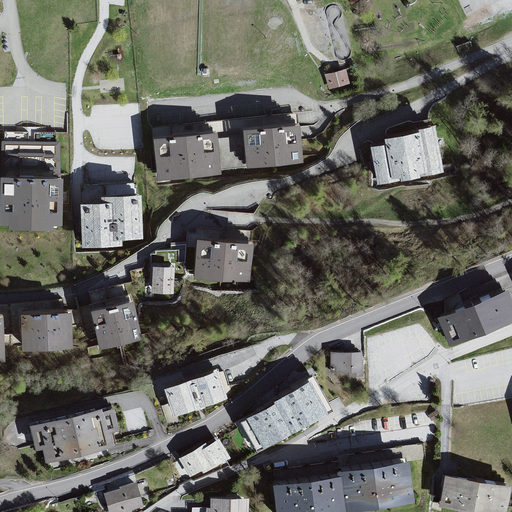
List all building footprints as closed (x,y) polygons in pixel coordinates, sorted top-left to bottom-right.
[(347,69),(325,74),(329,90),(351,84),(347,69)] [(300,114),(241,124),(246,164),(303,156),(300,114)] [(433,123),(383,134),(383,140),(369,143),(375,186),(416,184),(415,176),(442,174),(433,123)] [(215,128),(150,139),(155,176),(218,177),(215,128)] [(0,131),(0,226),(59,226),(59,132),(0,131)] [(136,190),(83,193),(85,248),(142,238),(136,190)] [(250,243),(194,237),(193,279),(250,281),(250,243)] [(175,266),(150,264),(149,295),(176,295),(175,266)] [(511,306),(502,284),(434,313),(447,344),(511,316),(511,306)] [(142,342),(132,297),(88,308),(99,354),(142,342)] [(73,348),(70,309),(19,312),(21,351),(73,348)] [(362,350),(330,351),(330,373),(362,373),(362,350)] [(216,367),(160,385),(170,416),(226,399),(216,367)] [(245,416),(239,419),(256,449),(331,408),(312,372),(307,375),(308,376),(272,396),(273,398),(244,414),(245,416)] [(97,406),(26,423),(32,450),(40,448),(43,461),(114,444),(111,431),(118,429),(113,406),(99,410),(97,406)] [(404,424),(417,423),(417,412),(404,412),(404,424)] [(189,474),(230,456),(220,434),(179,453),(189,474)] [(405,457),(337,466),(338,471),(272,480),(275,511),(344,511),(344,508),(411,499),(405,457)] [(502,511),(508,483),(441,471),(435,504),(479,511),(502,511)] [(135,481),(119,486),(120,489),(104,493),(108,511),(127,511),(142,508),(135,481)] [(247,511),(247,498),(206,499),(206,511),(247,511)]
